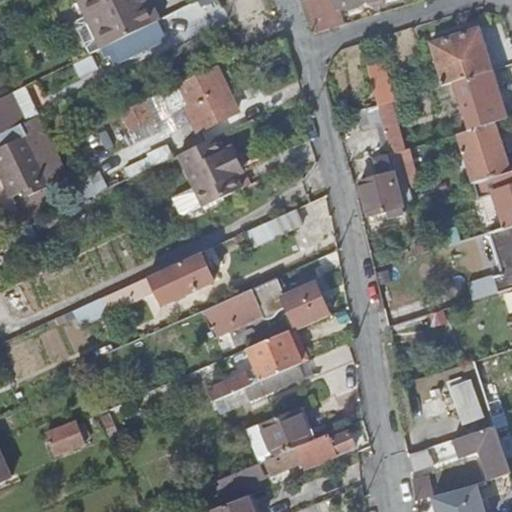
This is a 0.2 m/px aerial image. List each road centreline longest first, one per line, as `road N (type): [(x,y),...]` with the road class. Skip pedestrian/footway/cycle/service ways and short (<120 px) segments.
road 1 (residential): [(305,47),(359,268),(396,511)]
road 2 (residential): [(305,47),(460,0)]
